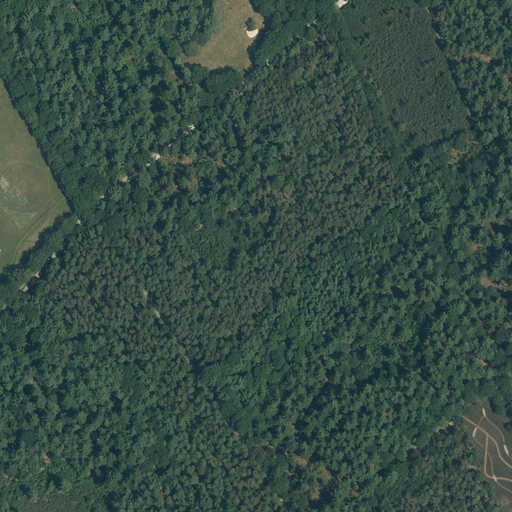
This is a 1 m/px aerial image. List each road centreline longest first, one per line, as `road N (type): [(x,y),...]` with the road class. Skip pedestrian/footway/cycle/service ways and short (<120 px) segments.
road 1 (track): [(3,307),(94,206),(274,58)]
road 2 (track): [(511,410),(407,188)]
road 3 (track): [(108,238),(239,436)]
road 4 (track): [(511,356),(369,511)]
road 5 (track): [(407,188),(328,13)]
